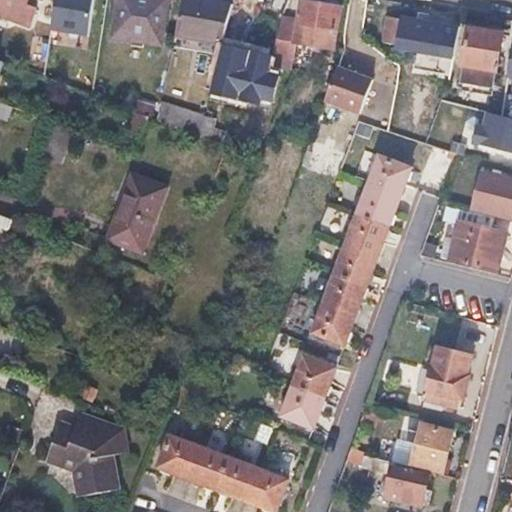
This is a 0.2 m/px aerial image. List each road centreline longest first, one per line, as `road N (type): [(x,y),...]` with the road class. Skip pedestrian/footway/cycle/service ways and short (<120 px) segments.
road 1 (residential): [(314,511),(401,273)]
road 2 (residential): [(511,346),(469,511)]
